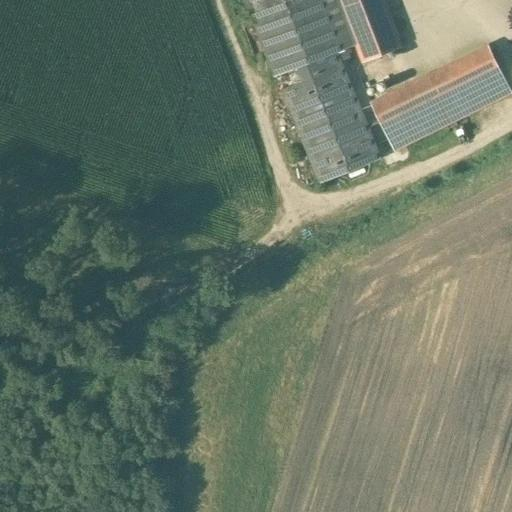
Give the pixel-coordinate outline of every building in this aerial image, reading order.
[(289,4),(287,0),(245,0),(252,17),(253,17),(289,4)] [(287,0),(289,4),(253,17),(276,75),(298,66),(297,65),(337,49),(341,60),(349,56),(345,47),(356,43),(339,0),(287,0)] [(339,0),(356,43),(363,61),(401,46),(382,0),(339,0)] [(489,46),(371,103),(389,140),(507,82),(489,46)] [(343,64),(282,89),(320,183),(381,158),(343,64)] [(507,82),(389,140),(393,149),(511,91),(507,82)]
